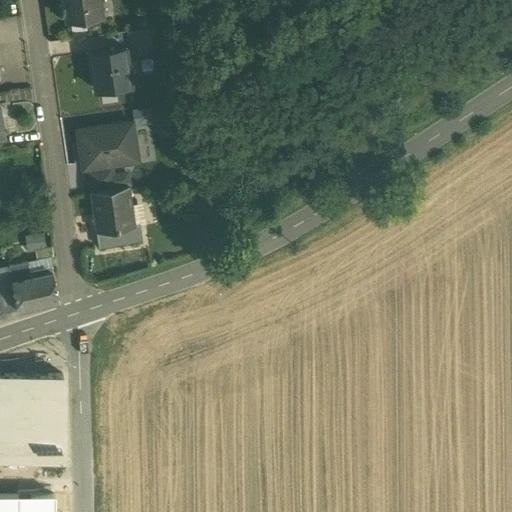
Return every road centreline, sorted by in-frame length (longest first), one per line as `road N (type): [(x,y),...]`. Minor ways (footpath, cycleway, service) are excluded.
road 1 (unclassified): [(73,317),(160,292),(312,220),(511,87)]
road 2 (residential): [(27,0),(73,317)]
road 3 (residential): [(73,317),(79,511)]
